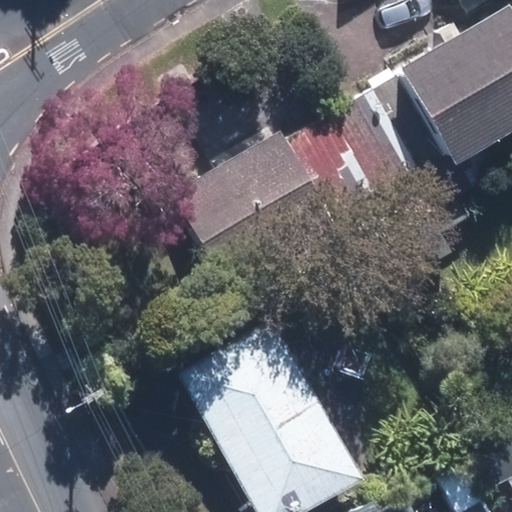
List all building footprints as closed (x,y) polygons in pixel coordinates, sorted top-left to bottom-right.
[(387,54),(394,66),(442,148),(511,106),(511,18),(501,0),(457,0),(463,9),(387,54)] [(337,100),(407,217),(430,202),(438,216),(458,204),(450,191),(464,182),(442,148),(394,66),(337,100)] [(383,231),(407,217),(337,100),(277,135),(324,211),(358,191),(383,231)] [(324,211),(277,135),(272,124),(166,186),(218,274),(324,211)] [(164,358),(252,511),(268,511),(350,466),(258,305),(164,358)] [(511,406),(451,443),(478,486),(494,476),(506,496),(511,492),(511,406)] [(375,511),(366,495),(336,511),(375,511)]
